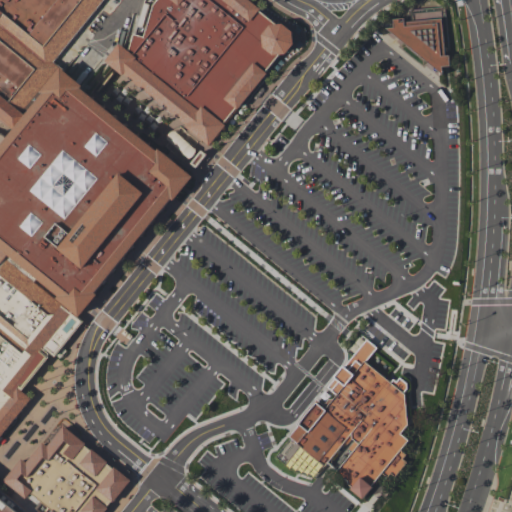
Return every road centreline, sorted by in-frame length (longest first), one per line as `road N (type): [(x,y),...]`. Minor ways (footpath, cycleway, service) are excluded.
road 1 (tertiary): [(476,0),(494,199)]
road 2 (tertiary): [(485,325),(434,511)]
road 3 (tertiary): [(494,199),(485,325)]
road 4 (tertiary): [(466,511),(501,390)]
